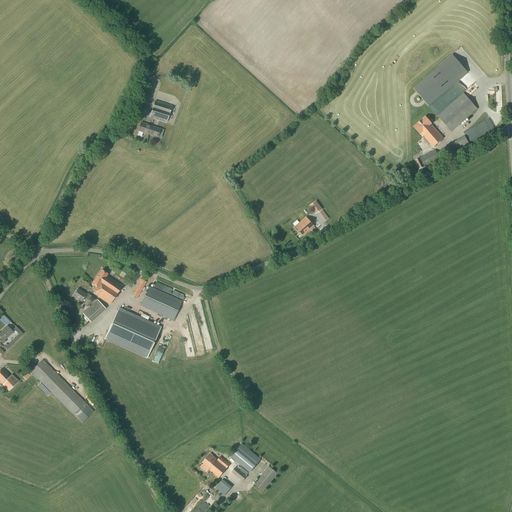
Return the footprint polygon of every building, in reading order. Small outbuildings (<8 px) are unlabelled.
[(465,26),(475,59),(479,57),(469,25),(465,26)] [(467,72),(452,55),(413,88),(428,106),(467,72)] [(470,74),(462,81),(467,87),(476,80),(470,74)] [(142,101),(148,86),(143,84),(142,87),(137,98),(142,101)] [(451,132),(477,109),(463,93),(437,116),(451,132)] [(166,123),(172,106),(155,101),(149,118),(166,123)] [(443,138),(431,124),(431,123),(425,116),(414,127),(420,134),(421,133),(433,147),(443,138)] [(160,129),(141,123),(138,131),(157,138),(160,129)] [(438,157),(435,150),(419,158),(420,158),(414,161),(419,170),(424,167),(425,168),(432,164),(442,159),(446,157),(445,153),(438,157)] [(316,201),(309,206),(315,214),(322,209),(316,201)] [(325,222),(329,219),(322,210),(318,214),(325,222)] [(303,236),(314,226),(306,217),(295,227),(303,236)] [(109,305),(123,285),(107,275),(108,274),(102,270),(92,284),(97,288),(93,294),(109,305)] [(137,299),(146,282),(140,279),(136,288),(132,296),(137,299)] [(173,321),(182,301),(149,286),(140,306),(173,321)] [(86,295),(78,289),(73,296),(82,302),(84,298),(89,301),(92,296),(87,293),(86,295)] [(91,323),(105,309),(97,300),(82,314),(91,323)] [(119,309),(105,339),(146,357),(160,328),(119,309)] [(0,341),(3,345),(6,341),(5,340),(13,332),(7,326),(2,331),(3,331),(0,334),(0,336),(1,337),(0,338),(0,341)] [(18,334),(7,345),(6,344),(3,346),(7,350),(9,347),(23,334),(16,327),(14,330),(18,334)] [(94,411),(43,359),(35,367),(32,363),(27,368),(30,372),(81,424),(94,411)] [(10,376),(2,368),(0,370),(0,382),(8,391),(18,381),(12,375),(10,376)] [(28,380),(33,377),(28,372),(24,375),(28,380)] [(250,473),(260,460),(241,444),(231,457),(250,473)] [(217,460),(210,454),(201,465),(202,465),(200,467),(206,473),(209,470),(219,478),(230,465),(220,456),(217,460)] [(243,482),(247,476),(240,470),(241,469),(237,465),(231,472),(243,482)] [(263,491),(277,473),(269,466),(254,485),(263,491)] [(223,497),(232,487),(222,479),(214,489),(223,497)]
